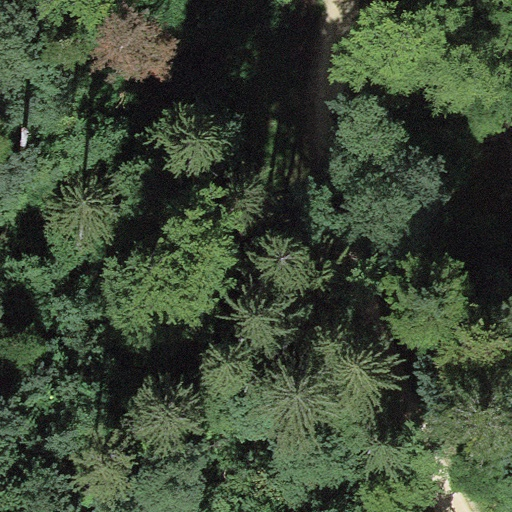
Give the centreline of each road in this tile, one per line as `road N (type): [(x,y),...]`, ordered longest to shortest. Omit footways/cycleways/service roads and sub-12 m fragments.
road 1 (track): [(344,0),(314,162),(392,387),(460,511)]
road 2 (track): [(261,0),(277,72),(314,162)]
